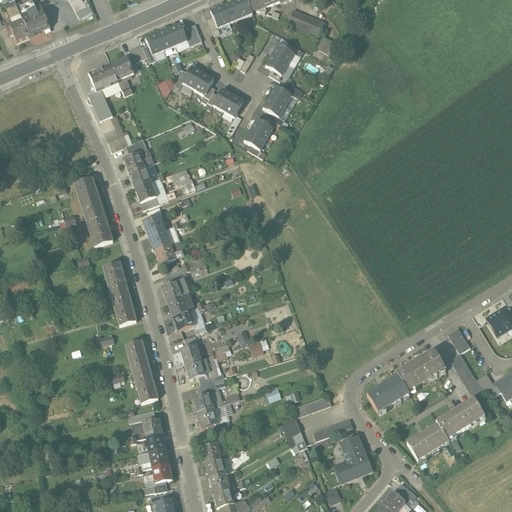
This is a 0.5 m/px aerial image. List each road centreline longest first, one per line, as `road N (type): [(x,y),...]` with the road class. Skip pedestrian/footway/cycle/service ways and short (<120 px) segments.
road 1 (residential): [(193,511),(116,194),(56,58)]
road 2 (residential): [(360,511),(393,468),(351,417),(347,394),(357,375),(461,313)]
